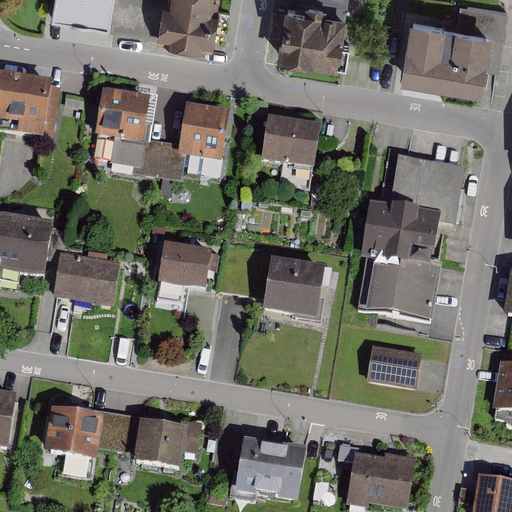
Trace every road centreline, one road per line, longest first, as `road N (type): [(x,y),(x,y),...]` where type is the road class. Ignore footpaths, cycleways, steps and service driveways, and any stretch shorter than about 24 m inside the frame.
road 1 (residential): [(453,434),(0,359)]
road 2 (residential): [(504,130),(453,434)]
road 3 (residential): [(504,130),(245,85)]
road 4 (residential): [(245,85),(0,46)]
